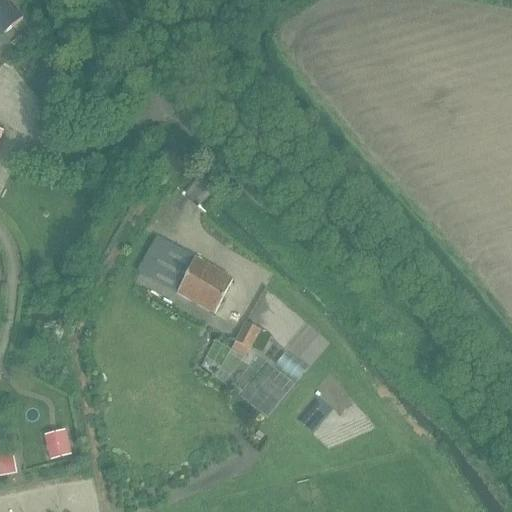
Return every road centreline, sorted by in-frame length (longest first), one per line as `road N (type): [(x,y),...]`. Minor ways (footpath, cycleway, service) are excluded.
road 1 (track): [(140,0),(203,81),(367,257),(511,439)]
road 2 (unclassified): [(208,156),(121,32),(108,0)]
